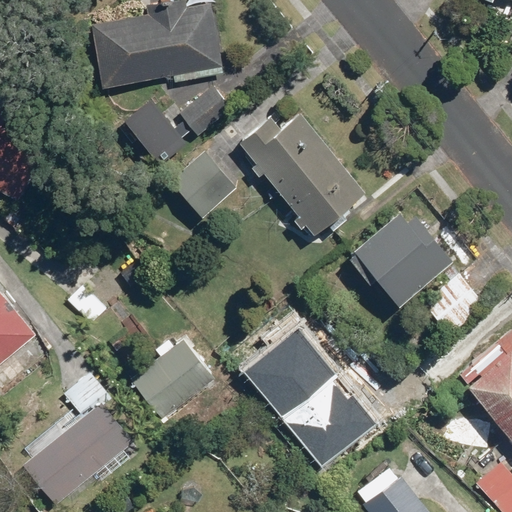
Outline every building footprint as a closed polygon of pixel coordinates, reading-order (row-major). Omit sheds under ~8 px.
[(96,16),(106,81),(176,71),(177,77),(226,69),(215,0),(199,0),(189,2),(189,0),(149,0),(150,8),(96,16)] [(213,86),(179,114),(197,136),(231,108),(213,86)] [(0,94),(0,183),(20,194),(49,143),(7,120),(16,103),(0,94)] [(186,143),(149,101),(125,122),(161,164),(186,143)] [(274,110),(243,136),(260,157),(255,161),(262,169),(267,165),(302,209),(297,213),(304,221),(309,217),(317,228),(368,187),(303,106),(283,122),(274,110)] [(176,175),(206,212),(239,185),(210,148),(176,175)] [(403,207),(358,243),(360,245),(353,251),(374,277),(381,271),(403,298),(457,256),(420,209),(410,216),(403,207)] [(461,269),(426,296),(452,328),(486,301),(461,269)] [(111,303),(86,280),(69,298),(95,321),(111,303)] [(0,361),(38,331),(1,285),(0,285),(0,361)] [(463,368),(511,430),(511,326),(499,337),(500,338),(463,368)] [(298,329),(245,372),(322,467),(375,424),(352,395),(347,399),(332,381),(337,377),(298,329)] [(187,332),(133,373),(165,415),(218,374),(205,349),(187,332)] [(105,391),(24,458),(59,501),(97,470),(104,479),(136,453),(129,444),(141,434),(123,413),(105,391)] [(511,511),(511,464),(505,457),(480,478),(509,511),(511,511)] [(368,496),(366,497),(376,511),(440,511),(405,466),(401,469),(392,458),(359,484),(368,496)]
